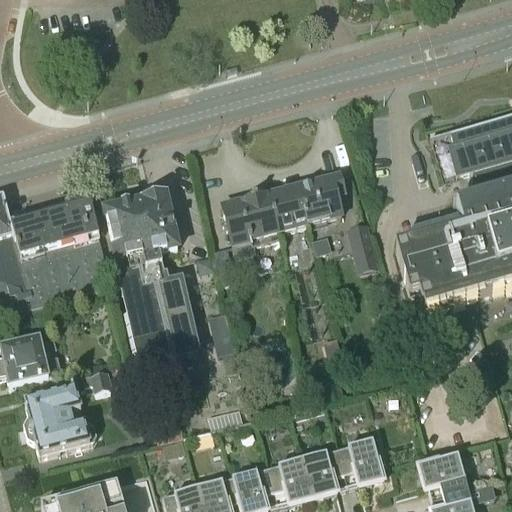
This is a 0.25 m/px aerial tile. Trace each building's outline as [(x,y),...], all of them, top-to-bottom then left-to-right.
[(353,0),(355,3),(362,1),(364,10),(369,9),(374,8),(378,6),(382,5),(381,0),(382,0),(389,0),(390,2),(396,0),(353,0)] [(455,213),(461,237),(397,255),(411,305),(421,302),(424,313),(425,313),(427,319),(511,294),(511,122),(450,140),(462,181),(468,179),(467,196),(470,195),(474,208),(455,213)] [(338,183),(296,193),(306,232),(341,223),(336,204),(343,202),(338,183)] [(177,255),(164,200),(154,193),(148,195),(142,205),(143,209),(105,217),(117,268),(115,268),(139,372),(198,358),(181,285),(169,288),(167,278),(164,279),(159,259),(177,255)] [(306,232),(296,193),(267,201),(277,239),(306,232)] [(277,239),(267,201),(221,213),(231,252),(211,258),(220,293),(229,290),(231,287),(229,279),(232,278),(230,267),(253,261),(251,253),(279,246),(277,239)] [(11,233),(3,204),(0,204),(0,275),(21,270),(11,233)] [(11,233),(21,270),(33,317),(40,315),(111,295),(88,212),(11,233)] [(354,257),(371,253),(366,231),(349,235),(354,257)] [(326,258),(322,244),(311,247),(315,262),(326,258)] [(21,270),(0,275),(0,325),(31,317),(33,317),(21,270)] [(43,326),(40,315),(33,317),(31,317),(34,329),(43,326)] [(464,404),(495,395),(474,325),(439,335),(453,385),(458,383),(464,404)] [(53,344),(39,347),(39,346),(0,355),(0,361),(1,367),(0,366),(0,385),(5,384),(8,395),(48,386),(48,385),(61,382),(57,364),(56,364),(54,357),(56,356),(53,344)] [(238,377),(235,360),(222,362),(226,380),(238,377)] [(82,385),(107,379),(104,369),(79,375),(82,385)] [(107,379),(82,385),(48,393),(51,403),(24,410),(28,425),(26,426),(23,432),(26,447),(33,451),(35,450),(38,465),(92,451),(96,444),(93,435),(86,431),(72,434),(68,421),(80,418),(75,398),(92,394),(93,402),(111,397),(107,379)] [(316,413),(344,406),(337,381),(309,388),(316,413)] [(154,435),(157,448),(181,442),(177,429),(154,435)] [(172,460),(181,457),(178,446),(169,449),(172,460)] [(378,447),(336,458),(346,495),(357,492),(358,495),(371,491),(370,488),(382,485),(379,473),(384,472),(378,447)] [(336,458),(301,467),(311,504),(322,501),(323,504),(336,501),(335,498),(346,495),(336,458)] [(467,498),(457,463),(420,473),(424,484),(420,485),(424,498),(427,498),(430,508),(467,498)] [(301,467),(267,477),(276,511),(281,511),(287,510),(287,511),(294,511),(301,510),(301,507),(311,504),(301,467)] [(276,511),(267,477),(232,486),(238,511),(276,511)] [(127,511),(120,482),(44,502),(46,511),(127,511)] [(238,511),(232,486),(197,496),(201,511),(238,511)] [(201,511),(197,496),(161,505),(163,511),(201,511)] [(431,511),(470,511),(467,498),(430,508),(431,511)]
